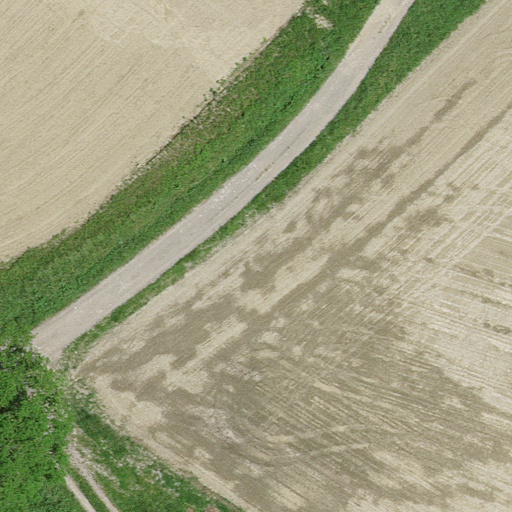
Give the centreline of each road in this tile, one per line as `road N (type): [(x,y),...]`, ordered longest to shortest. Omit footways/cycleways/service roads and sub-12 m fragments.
road 1 (track): [(0,365),(70,325),(268,168),(325,107),(398,0)]
road 2 (track): [(0,385),(110,511)]
